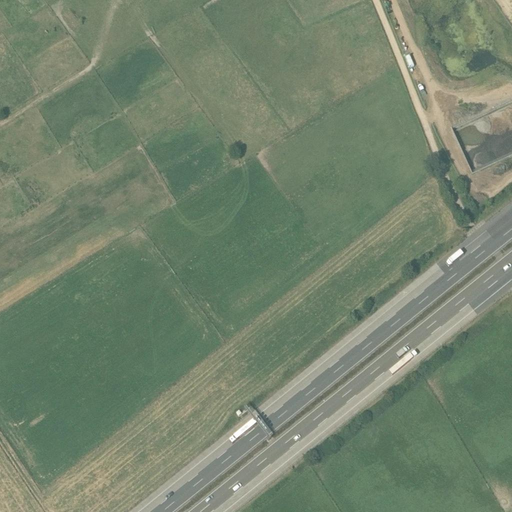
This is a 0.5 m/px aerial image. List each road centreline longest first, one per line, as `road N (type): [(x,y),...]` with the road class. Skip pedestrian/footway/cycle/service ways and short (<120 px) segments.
road 1 (motorway): [(511,220),(148,511)]
road 2 (motorway): [(212,511),(511,270)]
road 3 (track): [(376,0),(444,177),(511,276)]
